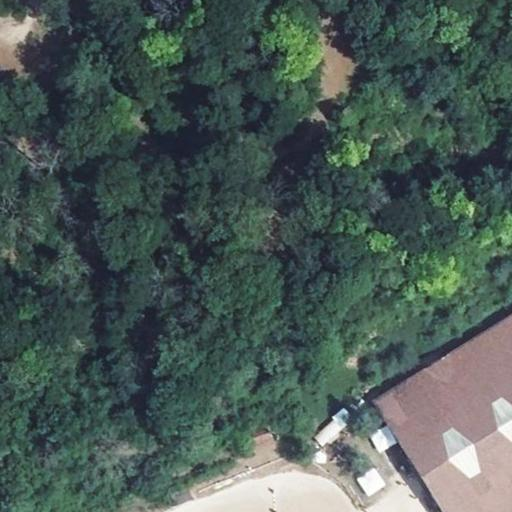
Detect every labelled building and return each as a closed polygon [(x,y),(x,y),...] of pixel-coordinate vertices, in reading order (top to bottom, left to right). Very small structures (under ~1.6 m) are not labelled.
[(444,145),(382,145),(382,169),(444,169),(444,145)] [(511,511),(511,315),(373,402),(441,511),(511,511)] [(277,445),(269,423),(253,429),(260,450),(277,445)] [(369,436),(379,452),(397,441),(386,425),(369,436)] [(366,496),(385,486),(375,467),(356,478),(366,496)]
